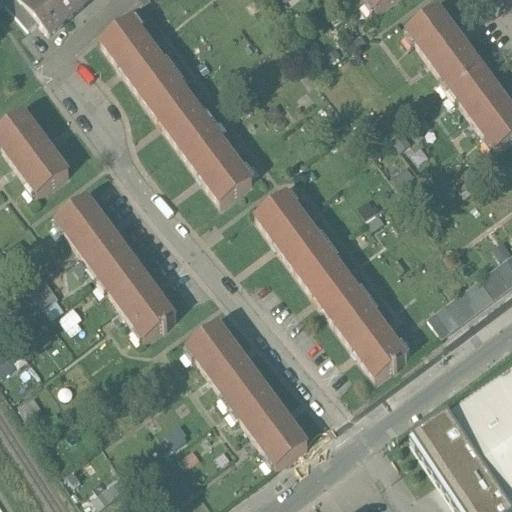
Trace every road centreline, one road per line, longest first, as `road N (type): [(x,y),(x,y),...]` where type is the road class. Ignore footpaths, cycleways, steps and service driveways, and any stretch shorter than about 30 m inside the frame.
road 1 (residential): [(356,451),(123,166),(59,58),(124,0)]
road 2 (residential): [(511,337),(356,451)]
